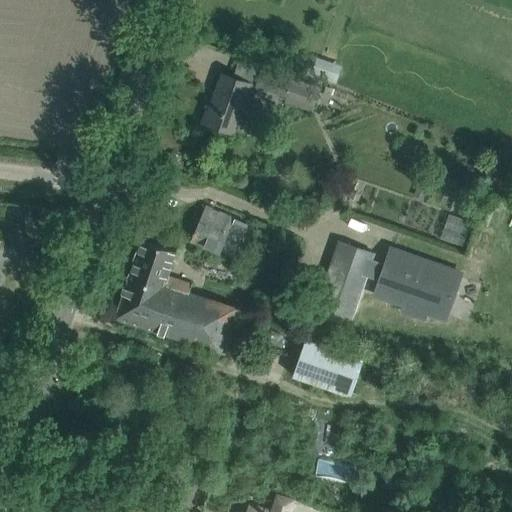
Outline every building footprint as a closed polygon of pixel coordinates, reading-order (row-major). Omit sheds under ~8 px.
[(292,82),(261,71),(256,87),(287,97),(288,96),(308,104),(312,92),(291,85),(292,82)] [(233,132),(251,83),(222,73),(208,111),(207,111),(203,122),(233,132)] [(468,217),(472,204),(460,200),(455,212),(468,217)] [(205,204),(190,242),(220,254),(222,249),(235,255),(248,223),(234,217),(234,216),(205,204)] [(139,237),(113,317),(226,354),(242,305),(190,288),(193,280),(179,276),(178,278),(168,274),(175,251),(139,237)] [(340,241),(317,304),(351,316),(366,274),(381,279),(376,294),(404,304),(406,298),(429,306),(427,312),(444,318),(448,307),(445,306),(453,283),(456,283),(460,273),(457,272),(392,249),(388,261),(373,256),(374,253),(340,241)] [(362,356),(306,337),(292,375),(349,395),(362,356)] [(250,503),(246,511),(289,511),(293,499),(276,494),(271,509),(250,503)]
